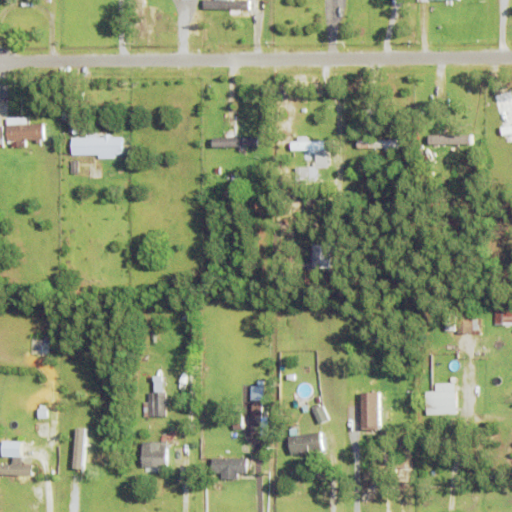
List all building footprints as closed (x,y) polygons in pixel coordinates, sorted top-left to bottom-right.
[(249,1),(249,11),(237,11),(237,17),(227,17),(227,10),(204,10),(204,0),(224,0),(224,1),(249,1)] [(353,27),(353,20),(375,22),(375,28),(353,27)] [(221,37),(221,29),(242,29),(242,37),(221,37)] [(26,148),(13,148),(12,142),(8,142),(8,119),(29,118),(29,125),(44,125),(45,141),(26,142),(26,148)] [(259,138),(259,148),(214,149),(214,140),(236,139),(236,132),(250,131),(250,138),(259,138)] [(111,139),(122,139),(122,155),(115,155),(115,159),(99,159),(99,155),(73,156),(72,139),(87,139),(87,134),(98,134),(98,139),(104,139),(104,136),(111,136),(111,139)] [(399,141),(399,149),(390,149),(390,153),(386,153),(386,149),(358,150),(358,142),(366,142),(366,135),(374,135),(374,141),(399,141)] [(449,156),(449,146),(428,144),(429,136),(462,138),(461,156),(449,156)] [(333,142),(334,151),(328,151),(329,160),(316,160),(316,155),(311,155),(311,151),(292,152),(292,143),(299,143),(299,138),(309,138),(309,143),(333,142)] [(359,164),(374,164),(374,175),(359,176),(359,164)] [(295,168),(310,168),(310,174),(307,174),(307,180),(295,180),(295,168)] [(329,245),(311,245),(310,269),(329,269),(329,245)] [(511,325),(504,325),(495,325),(495,312),(511,312),(511,325)] [(451,335),(451,320),(481,320),(481,336),(451,335)] [(371,344),(372,333),(371,333),(371,325),(380,325),(379,344),(371,344)] [(379,386),(379,388),(372,387),(372,386),(366,385),(367,380),(384,381),(384,386),(379,386)] [(443,417),(427,417),(427,394),(437,394),(437,386),(456,385),(456,393),(457,393),(457,415),(443,416),(443,417)] [(361,427),(379,427),(378,391),(360,392),(361,427)] [(143,404),(148,404),(147,394),(165,394),(166,418),(143,419),(143,404)] [(252,437),(252,418),(253,418),(253,404),(263,404),(262,437),(252,437)] [(324,407),(330,422),(320,426),(312,409),(319,405),(321,409),(324,407)] [(233,413),(242,413),(244,431),(234,432),(233,413)] [(72,468),(82,468),(83,427),(73,427),(72,468)] [(290,438),(321,434),(324,453),(292,457),(290,438)] [(143,444),(168,444),(169,469),(144,470),(143,444)] [(69,465),(70,455),(115,456),(115,466),(69,465)] [(0,473),(31,475),(31,465),(21,464),(21,456),(11,456),(11,464),(0,464),(0,473)] [(239,476),(239,481),(222,481),(222,476),(214,475),(214,460),(248,461),(248,476),(239,476)] [(28,483),(36,483),(36,491),(28,491),(28,483)]
